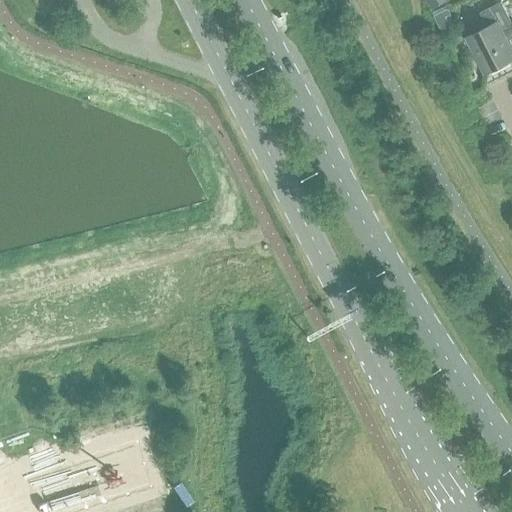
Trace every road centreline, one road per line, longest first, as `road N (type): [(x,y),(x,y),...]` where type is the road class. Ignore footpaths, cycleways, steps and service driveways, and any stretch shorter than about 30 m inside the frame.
road 1 (secondary): [(188,0),(371,352),(472,511)]
road 2 (secondary): [(511,452),(401,285),(245,0)]
